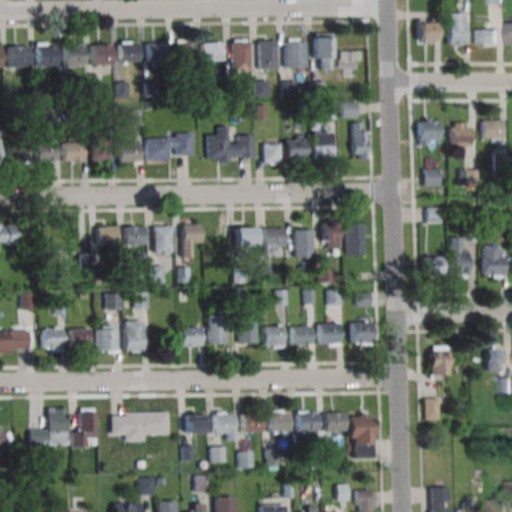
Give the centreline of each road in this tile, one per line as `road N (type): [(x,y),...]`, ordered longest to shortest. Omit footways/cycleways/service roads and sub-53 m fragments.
road 1 (residential): [(400,511),(383,0)]
road 2 (residential): [(0,382),(396,377)]
road 3 (residential): [(0,195),(388,191)]
road 4 (residential): [(0,11),(384,7)]
road 5 (residential): [(387,82),(511,80)]
